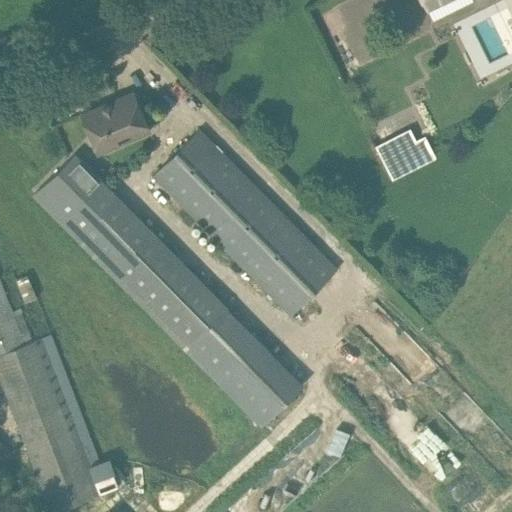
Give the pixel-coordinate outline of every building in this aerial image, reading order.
[(149,130),(132,91),(81,113),(98,152),(149,130)] [(338,267),(200,128),(153,175),(291,314),(338,267)] [(427,161),(416,139),(390,152),(384,140),(375,145),(392,179),(427,161)] [(34,194),(261,424),(302,384),(75,153),(34,194)] [(20,278),(26,298),(36,295),(30,275),(20,278)] [(107,490),(102,477),(115,472),(109,457),(96,462),(49,339),(41,342),(35,344),(33,340),(22,312),(14,315),(0,277),(0,379),(50,511),(68,505),(107,490)] [(0,463),(11,454),(0,441),(0,463)]
